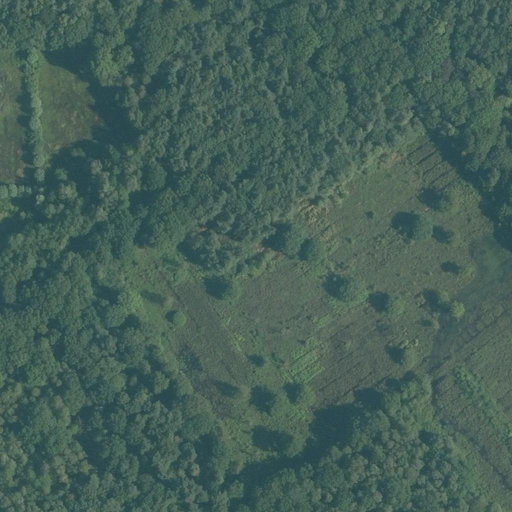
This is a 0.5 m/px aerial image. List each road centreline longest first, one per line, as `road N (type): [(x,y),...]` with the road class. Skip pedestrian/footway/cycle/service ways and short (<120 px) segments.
road 1 (track): [(414,50),(194,189)]
road 2 (track): [(194,189),(117,238),(86,246)]
